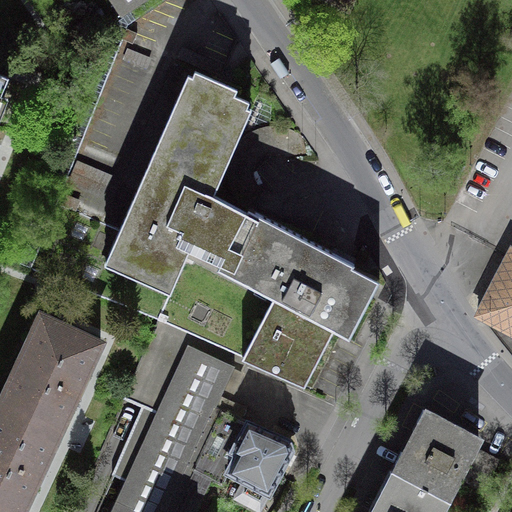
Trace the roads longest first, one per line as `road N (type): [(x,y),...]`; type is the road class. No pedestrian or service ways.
road 1 (residential): [(431,296),(236,0)]
road 2 (residential): [(318,511),(431,296)]
road 3 (residential): [(511,394),(431,296)]
